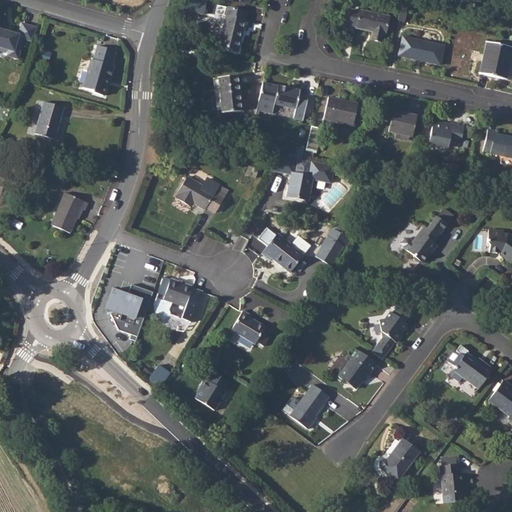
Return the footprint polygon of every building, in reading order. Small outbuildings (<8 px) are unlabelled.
[(231,0),(230,0),(229,8),(243,11),(245,2),(231,0)] [(409,2),(402,0),(398,21),(405,22),(409,2)] [(229,8),(217,5),(215,13),(218,14),(216,24),(224,26),(219,46),(238,51),(247,12),(243,11),(229,8)] [(385,35),(389,17),(359,10),(359,11),(352,9),(348,25),(356,27),(356,28),(373,32),(371,40),(381,42),(383,34),(385,35)] [(0,48),(4,49),(3,54),(15,58),(21,40),(29,42),(33,26),(18,22),(14,34),(0,29),(0,48)] [(440,65),(444,46),(402,37),(398,56),(440,65)] [(505,80),(511,50),(511,47),(486,42),(479,74),(505,80)] [(111,66),(115,51),(97,46),(93,60),(91,60),(82,88),(92,91),(93,93),(103,96),(108,80),(109,80),(113,66),(111,66)] [(242,112),(238,75),(219,77),(223,114),(242,112)] [(277,87),(263,83),(257,110),(272,113),(274,104),(295,109),(293,118),(303,120),(308,97),(299,95),(300,91),(277,86),(277,87)] [(352,126),(357,103),(328,97),(321,129),(311,126),(305,151),(316,153),(320,132),(323,133),(323,130),(336,133),(338,123),(352,126)] [(54,140),(64,108),(44,102),(34,134),(54,140)] [(293,117),(295,110),(275,105),(273,112),(293,117)] [(412,137),(416,116),(393,111),(388,132),(396,134),(409,137),(412,137)] [(460,144),(464,127),(443,122),(442,124),(433,122),(428,144),(448,148),(449,142),(460,144)] [(511,158),(511,137),(494,134),(495,131),(488,130),(482,152),(511,158)] [(298,160),(279,156),(271,171),(291,174),(287,198),(309,201),(312,180),(331,183),(333,167),(311,163),(309,176),(295,173),(298,160)] [(45,191),(54,172),(40,166),(32,185),(45,191)] [(202,186),(187,177),(177,193),(178,194),(175,198),(191,208),(194,203),(205,210),(206,208),(215,213),(228,191),(219,186),(220,185),(209,179),(206,179),(202,186)] [(84,211),(88,203),(65,193),(50,225),(70,234),(81,209),(84,211)] [(366,206),(356,200),(346,215),(345,214),(342,220),(353,227),(366,206)] [(443,209),(437,217),(447,225),(453,217),(443,209)] [(437,217),(436,216),(430,224),(436,229),(437,227),(442,231),(447,225),(437,217)] [(436,229),(430,224),(427,228),(428,229),(428,232),(425,236),(434,243),(442,231),(437,227),(436,229)] [(425,236),(428,232),(428,229),(427,228),(424,226),(412,241),(408,238),(405,238),(401,243),(402,247),(413,256),(413,257),(413,260),(418,264),(422,263),(430,252),(432,253),(437,246),(434,243),(425,236)] [(289,273),(304,255),(277,234),(275,235),(266,228),(257,240),(266,247),(261,254),(269,261),(271,259),(289,273)] [(331,267),(348,238),(332,228),(315,257),(331,267)] [(503,234),(503,231),(488,230),(487,243),(489,246),(489,253),(500,254),(503,256),(502,257),(511,264),(511,262),(511,237),(508,234),(503,234)] [(192,289),(193,287),(170,279),(163,299),(171,302),(169,310),(170,314),(191,322),(201,292),(192,289)] [(337,292),(327,284),(322,291),(332,299),(337,292)] [(153,292),(131,285),(127,295),(119,292),(118,294),(110,294),(105,308),(112,310),(110,315),(118,330),(131,335),(129,339),(135,341),(153,292)] [(396,307),(392,313),(404,322),(408,316),(396,307)] [(250,315),(243,311),(231,331),(254,345),(256,342),(264,330),(265,327),(249,318),(250,315)] [(407,330),(406,324),(404,322),(392,313),(390,312),(385,319),(379,320),(381,338),(371,352),(382,360),(395,342),(396,343),(402,335),(400,333),(401,331),(407,330)] [(271,334),(264,330),(256,342),(264,347),(271,334)] [(468,352),(460,345),(447,362),(455,368),(449,376),(460,384),(464,379),(478,389),(492,370),(478,359),(476,361),(467,354),(468,352)] [(369,373),(376,364),(356,350),(349,358),(351,360),(338,377),(354,389),(367,372),(369,373)] [(293,362),(286,357),(281,365),(288,370),(293,362)] [(170,373),(159,365),(148,380),(160,388),(170,373)] [(228,383),(212,372),(206,381),(205,380),(199,388),(201,389),(195,399),(214,411),(225,393),(223,391),(228,383)] [(511,387),(503,381),(488,401),(509,416),(507,419),(511,422),(511,387)] [(312,420),(329,397),(313,385),(300,402),(294,410),(289,417),(307,429),(313,421),(312,420)] [(294,410),(300,402),(294,398),(288,405),(294,410)] [(454,428),(449,424),(444,431),(449,434),(454,428)] [(419,452),(401,439),(389,456),(390,459),(388,462),(385,460),(381,460),(379,462),(378,465),(379,468),(397,482),(419,452)] [(441,466),(458,465),(457,457),(441,459),(441,466)] [(460,487),(458,465),(441,466),(439,466),(443,503),(465,501),(464,486),(460,487)]
